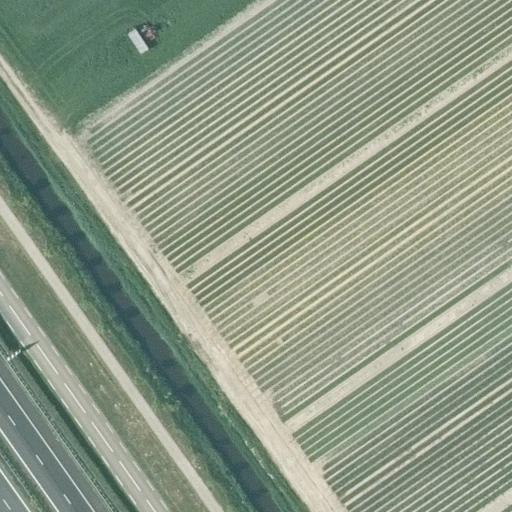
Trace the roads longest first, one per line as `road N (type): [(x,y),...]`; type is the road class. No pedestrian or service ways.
road 1 (tertiary): [(152,511),(0,295)]
road 2 (motorway): [(74,511),(0,405)]
